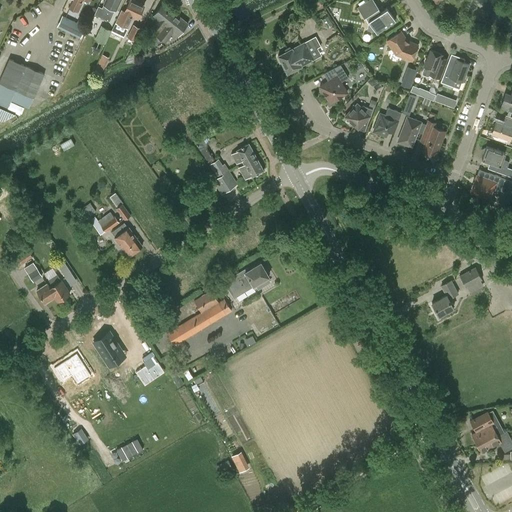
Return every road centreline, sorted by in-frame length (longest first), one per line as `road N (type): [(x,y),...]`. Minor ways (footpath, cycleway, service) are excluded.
road 1 (unclassified): [(0,363),(254,198)]
road 2 (secondary): [(430,434),(296,176)]
road 3 (secondary): [(296,176),(203,0)]
road 4 (residential): [(452,180),(312,126),(299,106)]
road 5 (unclassified): [(440,212),(332,169),(296,176)]
road 6 (residential): [(452,180),(499,54)]
road 7 (track): [(303,511),(411,446)]
